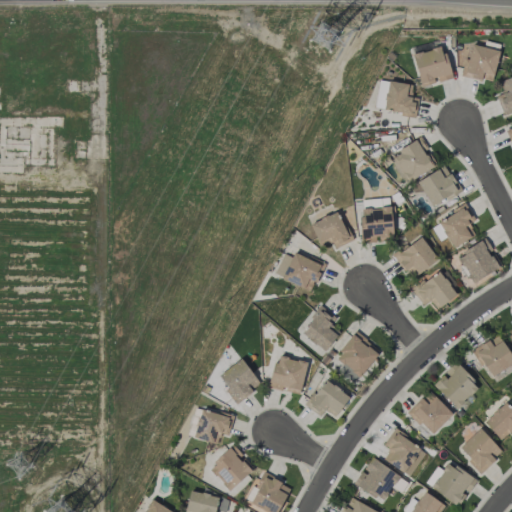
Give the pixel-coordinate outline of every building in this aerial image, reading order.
[(491,82),(499,50),(468,43),(461,75),(491,82)] [(451,77),(442,46),(412,54),(420,86),(437,81),(451,77)] [(495,95),(502,113),(511,108),(511,76),(499,81),(503,92),(495,95)] [(410,97),(412,84),(387,81),(383,112),(415,115),(417,97),(410,97)] [(435,165),(418,137),(389,156),(405,183),(435,165)] [(431,206),(458,189),(444,164),(416,181),(431,206)] [(390,206),(359,208),(361,243),(377,242),(377,240),(392,240),(390,206)] [(438,218),(450,246),(474,236),(468,223),(473,221),(467,206),(438,218)] [(350,241),(337,211),(309,223),(319,246),(331,241),(334,248),(350,241)] [(436,261),(422,237),(394,254),(409,278),(436,261)] [(498,268),(489,252),(491,250),(485,239),(456,255),(471,283),(498,268)] [(274,276),(312,290),(321,263),(293,253),(291,257),(282,253),(274,276)] [(456,294),(438,271),(412,291),(422,305),(429,300),(436,309),(456,294)] [(335,319),(318,308),(300,334),(325,350),(338,331),(330,326),(335,319)] [(334,357),(358,377),(379,351),(355,332),(334,357)] [(511,362),(511,356),(497,334),(472,350),(490,377),(511,362)] [(307,362),(276,354),(268,387),(283,391),(284,390),(298,393),(307,362)] [(236,402),(260,384),(240,358),(217,376),(236,402)] [(432,386),(457,408),(478,385),(453,363),(432,386)] [(304,405),(319,416),(325,409),(334,416),(348,398),(325,379),(304,405)] [(429,435),(451,414),(434,395),(426,403),(421,397),(407,411),(429,435)] [(511,435),(511,409),(504,401),(483,422),(500,440),(508,431),(511,435)] [(232,416),(200,409),(193,438),(217,443),(219,433),(228,435),(232,416)] [(501,451),(479,428),(457,449),(480,472),(501,451)] [(409,476),(425,451),(392,429),(382,444),(388,448),(381,458),(409,476)] [(252,469),(231,446),(207,468),(228,491),(252,469)] [(360,470),(352,484),(381,502),(398,475),(371,458),(362,471),(360,470)] [(476,480),(446,462),(430,488),(455,504),(463,490),(467,493),(476,480)] [(277,511),(290,486),(263,473),(248,505),(262,511),(277,511)] [(183,511),(214,511),(218,497),(189,490),(183,511)] [(340,511),(375,511),(376,509),(346,498),(340,511)] [(171,511),(151,499),(142,511),(171,511)]
